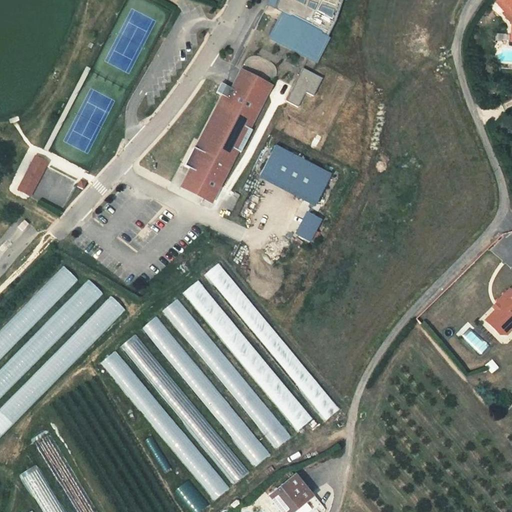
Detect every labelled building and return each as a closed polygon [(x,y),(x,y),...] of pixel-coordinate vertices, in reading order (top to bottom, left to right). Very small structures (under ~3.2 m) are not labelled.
[(278,0),(276,7),(284,10),(270,38),(315,60),(335,21),(341,0),(278,0)] [(321,77),(301,66),(283,98),(295,105),(303,90),(312,95),(321,77)] [(238,68),(229,84),(236,87),(242,76),(262,87),(256,98),(259,100),(268,84),(238,68)] [(246,123),(259,100),(256,98),(262,87),(242,76),(236,87),(229,84),(226,82),(223,87),(220,92),(227,96),(222,105),(217,114),(212,123),(207,133),(202,141),(198,148),(190,144),(180,162),(185,165),(192,169),(187,177),(207,187),(211,180),(214,181),(233,147),(238,150),(251,126),(246,123)] [(222,105),(227,96),(220,92),(215,101),(222,105)] [(217,114),(222,105),(215,101),(210,109),(217,114)] [(212,123),(217,114),(210,109),(205,119),(212,123)] [(207,133),(212,123),(205,119),(199,129),(207,133)] [(202,141),(207,133),(199,129),(195,137),(202,141)] [(190,144),(198,148),(202,141),(195,137),(190,144)] [(278,147),(262,176),(315,204),(330,174),(278,147)] [(21,175),(24,176),(34,157),(31,155),(21,175)] [(34,157),(24,176),(21,175),(14,188),(25,194),(42,161),(34,157)] [(187,177),(192,169),(185,165),(174,185),(204,201),(214,181),(211,180),(207,187),(187,177)] [(79,189),(83,181),(76,178),(73,185),(79,189)] [(321,220),(309,213),(297,233),(310,240),(321,220)] [(337,411),(220,261),(205,273),(323,422),(337,411)] [(200,279),(184,291),(295,433),(311,420),(200,279)] [(287,439),(180,296),(165,308),(272,451),(287,439)] [(511,306),(511,307),(503,313),(505,316),(500,321),(488,330),(499,345),(507,348),(511,344),(511,339),(511,338),(511,306)] [(159,314),(143,326),(252,468),(268,455),(159,314)] [(121,345),(208,456),(224,444),(138,333),(121,345)] [(100,361),(212,501),(228,489),(116,349),(100,361)] [(79,491),(50,433),(34,441),(63,499),(79,491)] [(63,511),(37,464),(20,474),(38,507),(48,501),(53,511),(63,511)] [(231,482),(249,474),(245,466),(233,471),(231,465),(225,468),(231,482)] [(307,496),(289,474),(285,478),(303,500),(307,496)] [(285,478),(263,496),(275,511),(288,511),(303,500),(285,478)] [(174,491),(190,511),(198,511),(208,505),(188,480),(174,491)]
